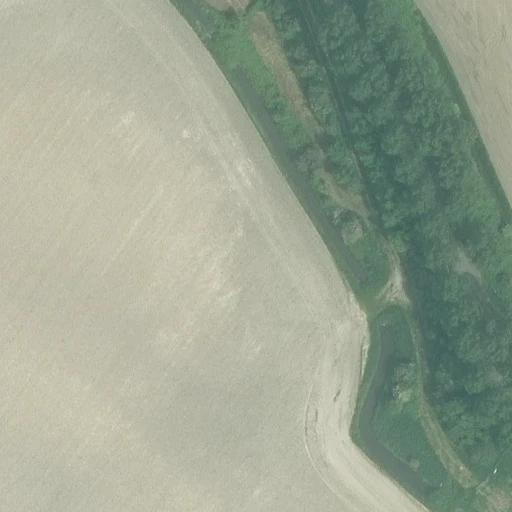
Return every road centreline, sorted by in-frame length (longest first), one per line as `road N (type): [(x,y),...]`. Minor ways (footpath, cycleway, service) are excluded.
road 1 (unclassified): [(454,253),(397,107),(330,0)]
road 2 (unclassified): [(511,418),(454,253)]
